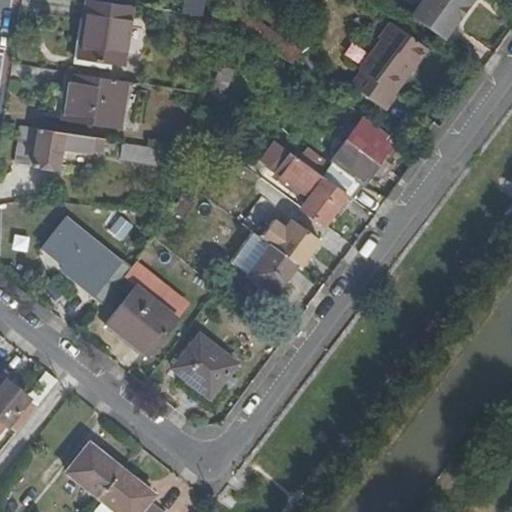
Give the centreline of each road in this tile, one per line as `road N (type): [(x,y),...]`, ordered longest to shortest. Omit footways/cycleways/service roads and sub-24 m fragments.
road 1 (residential): [(511,69),(242,455),(218,474)]
road 2 (residential): [(78,365),(218,474)]
road 3 (residential): [(78,365),(0,467)]
